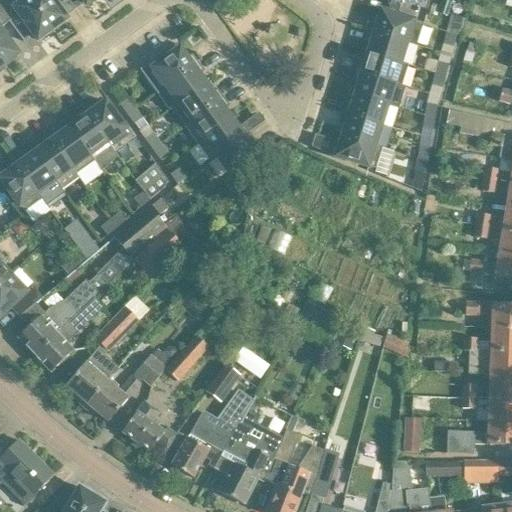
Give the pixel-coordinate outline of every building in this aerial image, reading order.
[(0,0),(0,9),(9,22),(19,15),(37,41),(40,38),(41,40),(53,32),(54,34),(54,33),(30,0),(0,0)] [(30,0),(54,33),(55,33),(54,31),(65,23),(64,22),(66,19),(52,0),(30,0)] [(396,17),(422,25),(429,2),(428,0),(386,0),(387,1),(389,1),(390,4),(397,2),(399,7),(396,16),(396,17)] [(442,0),(438,15),(449,19),(455,0),(442,0)] [(0,60),(6,68),(6,67),(16,58),(15,57),(18,55),(0,29),(0,28),(9,22),(0,9),(0,60)] [(396,17),(396,16),(381,11),(377,23),(371,21),(368,31),(416,45),(422,25),(396,17)] [(446,33),(456,36),(459,24),(449,21),(446,33)] [(416,46),(416,45),(368,31),(364,41),(371,43),(368,53),(408,65),(400,62),(406,43),(416,46)] [(453,47),(456,36),(446,33),(443,44),(453,47)] [(166,87),(198,63),(192,54),(187,58),(180,49),(152,69),(149,64),(137,73),(153,96),(166,87)] [(401,86),(408,65),(368,53),(364,64),(358,62),(355,72),(401,86)] [(435,74),(444,77),(448,65),(438,62),(435,74)] [(172,109),(206,84),(199,75),(204,71),(198,63),(166,87),(178,104),(171,108),(172,109)] [(401,87),(401,86),(355,72),(352,82),(358,84),(355,95),(387,105),(393,85),(401,87)] [(441,88),(444,77),(435,74),(431,86),(441,88)] [(184,126),(224,98),(218,89),(212,93),(206,84),(172,109),(184,126)] [(511,93),(502,91),(498,101),(511,105),(511,93)] [(381,125),(387,105),(355,95),(352,105),(345,103),(342,113),(381,125)] [(197,144),(231,119),(224,110),(230,106),(224,98),(184,126),(197,144)] [(127,115),(135,109),(128,99),(120,105),(127,115)] [(128,126),(125,129),(105,102),(96,109),(92,104),(83,110),(107,143),(114,152),(135,137),(128,126)] [(424,116),(434,118),(436,106),(426,104),(424,116)] [(135,109),(127,115),(134,125),(142,119),(135,109)] [(114,152),(107,143),(83,110),(75,116),(79,122),(70,128),(94,162),(100,170),(116,155),(114,152)] [(504,123),(485,119),(448,111),(446,125),(461,128),(460,135),(490,141),(489,147),(501,149),(499,160),(511,162),(511,136),(503,135),(504,123)] [(375,145),(381,125),(342,113),(339,123),(345,125),(342,136),(382,148),(382,147),(375,145)] [(432,130),(434,118),(424,116),(422,128),(432,130)] [(210,161),(249,133),(243,124),(237,128),(231,119),(197,144),(210,161)] [(77,174),(94,162),(70,128),(61,135),(57,129),(48,135),(77,174)] [(229,175),(240,167),(257,155),(250,145),(255,141),(249,133),(210,161),(210,162),(217,157),(229,175)] [(152,150),(160,144),(153,134),(145,140),(152,150)] [(78,176),(77,174),(48,135),(40,141),(44,147),(35,153),(55,181),(61,189),(78,176)] [(376,170),(382,148),(342,136),(339,147),(332,145),(329,155),(376,170)] [(160,144),(152,150),(159,160),(167,154),(160,144)] [(417,159),(427,161),(429,149),(419,147),(417,159)] [(38,193),(55,181),(35,153),(26,160),(22,154),(13,160),(42,200),(42,199),(38,193)] [(425,173),(427,161),(417,159),(415,171),(425,173)] [(0,180),(24,213),(42,200),(13,160),(5,167),(9,172),(0,178),(0,180)] [(170,175),(177,185),(186,178),(179,168),(170,175)] [(472,179),(484,181),(496,182),(498,172),(474,168),(472,179)] [(150,201),(159,193),(165,188),(166,181),(160,173),(140,190),(143,193),(150,201)] [(494,195),(496,182),(484,181),(482,193),(494,195)] [(140,208),(150,201),(143,193),(134,201),(140,208)] [(426,207),(435,208),(437,198),(428,196),(426,207)] [(160,200),(152,206),(160,216),(167,209),(160,200)] [(511,231),(511,208),(506,207),(504,219),(500,219),(499,230),(511,231)] [(162,224),(163,223),(150,208),(113,239),(123,249),(110,262),(120,273),(133,260),(134,262),(142,253),(159,272),(182,247),(162,224)] [(162,224),(182,247),(183,247),(179,242),(189,234),(180,223),(190,216),(185,210),(164,224),(163,223),(162,224)] [(110,220),(116,228),(126,221),(119,213),(110,220)] [(472,225),(485,227),(487,217),(474,215),(472,225)] [(107,236),(116,228),(110,220),(100,228),(107,236)] [(483,240),(485,227),(472,225),(471,238),(483,240)] [(269,230),(261,227),(255,241),(263,244),(269,230)] [(511,255),(511,231),(499,230),(497,240),(501,241),(499,253),(511,255)] [(79,251),(85,259),(95,252),(88,244),(79,251)] [(66,274),(85,259),(79,251),(60,266),(66,274)] [(0,284),(9,275),(1,266),(7,260),(0,252),(0,284)] [(511,279),(511,255),(499,253),(497,264),(472,260),(470,273),(511,279)] [(24,313),(39,300),(43,297),(32,286),(26,292),(9,275),(0,284),(0,317),(15,303),(24,313)] [(34,355),(94,299),(94,298),(99,294),(86,280),(64,301),(47,311),(40,317),(17,338),(34,355)] [(86,326),(104,309),(94,299),(34,355),(51,373),(73,352),(64,341),(72,334),(75,337),(87,326),(86,326)] [(511,305),(489,304),(466,304),(465,305),(455,305),(454,315),(465,315),(465,316),(477,317),(477,316),(492,317),(492,329),(511,329),(511,305)] [(323,324),(329,312),(314,305),(308,316),(323,324)] [(106,382),(106,381),(118,367),(104,355),(107,351),(109,352),(138,321),(124,308),(94,338),(101,345),(66,387),(78,397),(76,400),(79,405),(83,409),(106,382)] [(166,369),(166,371),(178,382),(217,339),(205,329),(196,338),(195,339),(166,369)] [(511,352),(511,329),(492,329),(491,339),(487,339),(487,342),(478,342),(478,340),(463,339),(463,351),(470,351),(511,352)] [(383,348),(407,359),(408,343),(386,334),(383,348)] [(511,375),(511,352),(470,351),(469,374),(490,374),(490,375),(511,375)] [(166,371),(166,369),(150,355),(134,374),(150,387),(166,371)] [(435,372),(447,372),(447,363),(435,363),(435,372)] [(224,365),(205,392),(221,403),(240,376),(224,365)] [(511,399),(511,375),(490,375),(490,386),(486,386),(486,398),(511,399)] [(108,422),(121,407),(137,388),(128,380),(119,392),(106,382),(83,409),(88,412),(93,415),(96,412),(108,422)] [(463,385),(462,398),(476,398),(476,386),(463,385)] [(181,449),(171,466),(177,470),(177,474),(183,478),(187,475),(193,479),(208,452),(219,458),(213,469),(214,470),(239,424),(252,401),(239,393),(214,437),(195,426),(181,449)] [(462,398),(462,409),(475,409),(476,398),(462,398)] [(511,422),(511,399),(486,398),(478,398),(477,421),(488,422),(511,422)] [(163,432),(152,424),(160,413),(145,402),(122,433),(134,441),(131,445),(138,450),(141,446),(150,453),(156,444),(165,450),(176,435),(166,428),(163,432)] [(239,424),(214,470),(221,473),(225,467),(230,469),(218,493),(244,506),(257,480),(262,483),(263,483),(264,482),(267,473),(273,461),(283,439),(281,438),(256,424),(259,417),(248,411),(240,425),(239,424)] [(404,453),(420,453),(421,419),(406,418),(404,453)] [(511,446),(511,422),(488,422),(488,432),(447,432),(446,454),(473,455),(473,445),(511,446)] [(283,439),(273,461),(286,465),(288,466),(298,440),(299,436),(286,431),(283,439)] [(54,476),(36,458),(18,441),(0,459),(0,480),(25,505),(54,476)] [(312,493),(311,495),(323,498),(328,479),(330,479),(335,461),(322,459),(320,466),(312,493)] [(267,473),(264,482),(276,486),(272,496),(266,511),(295,511),(303,490),(309,492),(310,493),(312,493),(320,466),(319,465),(318,465),(306,460),(301,472),(288,466),(286,465),(273,461),(267,473)] [(425,477),(461,477),(461,462),(425,462),(425,477)] [(498,477),(499,477),(497,462),(464,462),(464,484),(498,484),(498,477)] [(499,477),(511,476),(511,462),(497,462),(499,477)] [(388,503),(387,511),(409,508),(409,511),(431,511),(430,498),(428,489),(406,492),(405,485),(410,485),(408,467),(394,467),(392,489),(392,492),(389,492),(388,503)] [(384,479),(379,500),(388,503),(389,492),(391,481),(384,479)] [(99,511),(105,504),(79,488),(64,511),(99,511)] [(511,511),(511,493),(501,495),(503,506),(503,511),(511,511)] [(446,511),(444,497),(430,498),(431,511),(465,511),(455,511),(446,511)]
